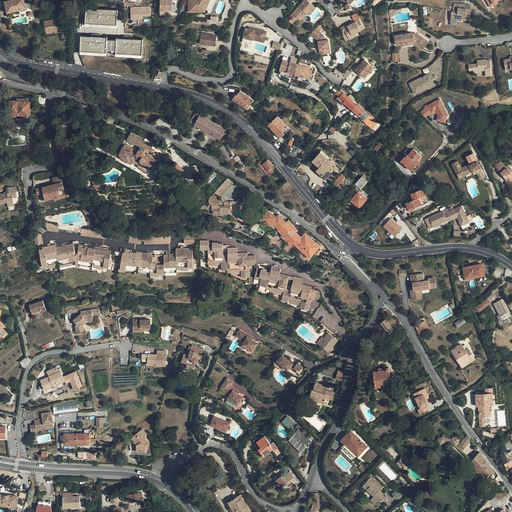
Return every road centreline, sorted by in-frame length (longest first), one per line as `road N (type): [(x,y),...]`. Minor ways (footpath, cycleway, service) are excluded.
road 1 (residential): [(334,248),(253,185),(170,136),(46,92)]
road 2 (tertiary): [(357,247),(236,115),(162,88)]
road 3 (residential): [(384,296),(511,487)]
road 4 (residential): [(125,344),(30,362),(18,417),(24,466)]
road 5 (residential): [(310,480),(341,413),(358,343),(384,296)]
road 6 (residential): [(162,88),(168,70),(211,81),(232,72),(231,35),(242,5),(271,21)]
road 7 (primary): [(24,466),(135,472),(177,491),(193,510)]
road 8 (tertiary): [(162,88),(3,60)]
road 9 (tertiary): [(511,266),(476,249),(388,254),(357,247)]
road 10 (residential): [(171,464),(219,444),(238,458),(256,497),(279,511)]
